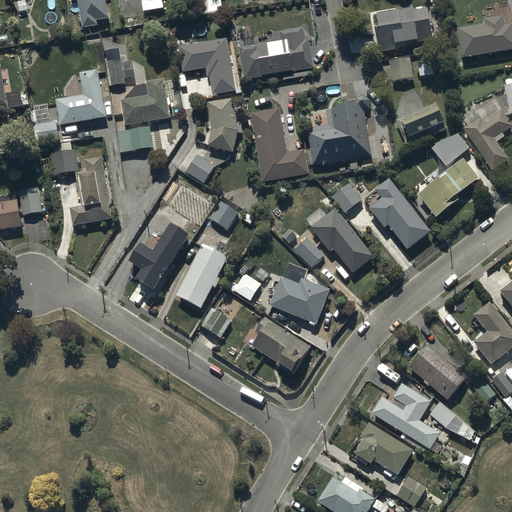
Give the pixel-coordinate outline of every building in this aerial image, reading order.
[(77,0),(83,28),(98,25),(97,20),(109,17),(105,0),(77,0)] [(221,0),(212,0),(202,2),(204,15),(223,13),(221,0)] [(433,39),(428,7),(428,5),(376,13),(378,27),(375,27),(378,47),(433,39)] [(511,49),(511,22),(505,24),(503,14),(485,17),(486,23),(456,28),(461,58),(511,49)] [(168,35),(167,23),(156,24),(157,37),(168,35)] [(279,36),(271,37),(272,42),(240,47),(245,78),(283,73),(284,80),(309,76),(308,68),(313,68),(309,38),(304,39),(302,27),(278,31),(279,36)] [(235,88),(226,39),(178,47),(183,73),(205,68),(207,78),(209,77),(212,96),(235,92),(235,93),(241,92),(240,87),(235,88)] [(125,84),(124,78),(135,77),(132,60),(129,61),(128,50),(120,51),(120,49),(104,50),(109,87),(125,84)] [(413,77),(411,57),(390,60),(392,80),(413,77)] [(431,61),(417,63),(420,76),(433,73),(431,61)] [(107,117),(99,70),(80,73),(84,95),(57,99),(61,124),(107,117)] [(171,118),(165,78),(147,81),(150,96),(121,100),(125,125),(171,118)] [(20,91),(7,93),(10,108),(23,105),(20,91)] [(356,98),(356,103),(326,109),(328,125),(307,128),(313,164),(371,155),(364,111),(370,107),(370,99),(363,95),(356,98)] [(211,128),(210,133),(207,133),(205,143),(207,144),(207,146),(233,153),(238,133),(243,132),(241,124),(237,125),(232,98),(207,102),(211,128)] [(446,127),(436,103),(396,120),(407,145),(446,127)] [(278,107),(250,112),(263,182),(309,174),(304,149),(286,152),(278,107)] [(479,117),(463,129),(493,171),(509,159),(497,142),(504,137),(501,133),(511,125),(511,124),(501,109),(483,121),(479,117)] [(58,130),(57,121),(37,124),(40,141),(62,137),(61,129),(58,130)] [(170,121),(157,123),(159,134),(172,132),(170,121)] [(153,147),(150,126),(118,131),(121,152),(153,147)] [(470,148),(457,133),(429,147),(447,167),(470,148)] [(79,171),(76,149),(51,153),(54,175),(79,171)] [(113,218),(102,156),(85,160),(87,171),(76,173),(78,184),(82,183),(86,205),(70,208),(73,225),(113,218)] [(215,168),(198,156),(186,174),(203,186),(215,168)] [(478,178),(463,158),(418,195),(436,217),(459,199),(456,195),(478,178)] [(375,190),(376,191),(365,199),(370,206),(369,207),(384,228),(388,225),(406,250),(430,231),(389,178),(375,190)] [(362,201),(349,184),(332,196),(345,213),(362,201)] [(42,212),(38,188),(19,191),(23,215),(42,212)] [(18,199),(0,201),(0,229),(23,226),(18,199)] [(238,214),(220,203),(209,220),(227,232),(238,214)] [(374,257),(335,207),(310,227),(329,252),(333,249),(352,273),(374,257)] [(191,240),(173,229),(156,255),(143,248),(131,267),(144,275),(139,284),(156,294),(191,240)] [(296,236),(289,229),(282,237),(289,244),(296,236)] [(324,255),(307,238),(293,252),(311,269),(324,255)] [(227,257),(203,244),(176,296),(201,308),(212,286),(215,287),(219,279),(217,277),(227,257)] [(262,284),(245,273),(234,291),(251,302),(262,284)] [(280,276),(269,305),(316,323),(329,288),(302,278),(300,284),(280,276)] [(511,287),(502,295),(511,307),(511,287)] [(511,346),(511,330),(490,301),(473,313),(487,331),(474,341),(490,363),(511,346)] [(232,320),(224,315),(226,313),(213,305),(209,311),(200,326),(220,338),(232,320)] [(311,346),(266,317),(256,331),(259,333),(251,345),(294,373),(311,346)] [(467,376),(428,343),(408,367),(425,381),(424,382),(429,386),(430,384),(447,399),(467,376)] [(511,392),(511,384),(502,372),(491,380),(505,398),(511,392)] [(496,394),(483,377),(473,385),(486,403),(496,394)] [(401,384),(393,397),(406,405),(403,410),(381,397),(372,413),(437,452),(441,447),(435,443),(441,433),(420,421),(432,402),(401,384)] [(445,428),(452,419),(460,425),(463,421),(448,409),(439,402),(429,415),(445,428)] [(398,475),(413,450),(369,422),(360,436),(364,439),(355,453),(371,463),(373,460),(398,475)] [(368,511),(376,499),(362,490),(363,489),(348,479),(345,485),(331,477),(316,501),(334,511),(368,511)] [(426,487),(407,477),(396,495),(415,506),(426,487)]
